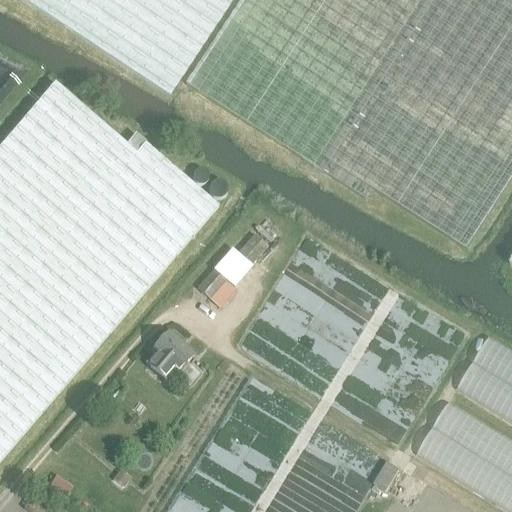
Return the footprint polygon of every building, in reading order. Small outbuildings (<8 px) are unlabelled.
[(18,0),(173,101),(239,0),(18,0)] [(511,0),(244,0),(188,86),(364,200),(371,189),(467,251),(511,181),(511,0)] [(0,467),(77,379),(221,212),(135,137),(126,148),(70,99),(57,87),(48,99),(20,131),(0,153),(0,467)] [(253,238),(236,257),(251,269),(251,268),(267,251),(253,238)] [(213,274),(197,292),(209,303),(225,285),(213,274)] [(145,369),(159,381),(162,383),(170,374),(189,389),(199,376),(186,366),(194,357),(169,335),(151,355),(155,358),(145,369)] [(511,353),(489,339),(456,393),(511,427),(511,353)] [(511,511),(511,446),(448,407),(416,460),(454,483),(502,511),(511,511)] [(376,486),(389,492),(399,470),(387,464),(376,486)] [(119,474),(112,483),(123,491),(129,482),(119,474)]
